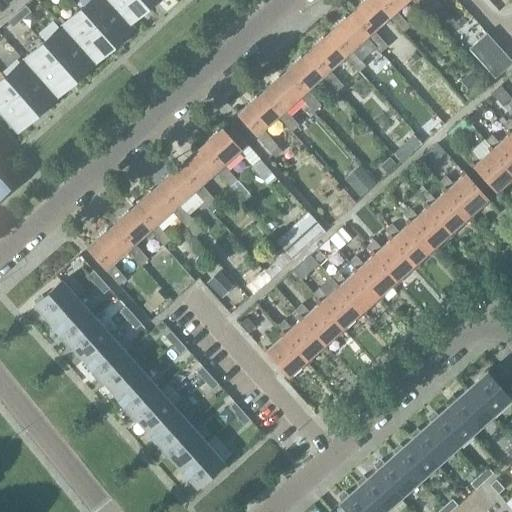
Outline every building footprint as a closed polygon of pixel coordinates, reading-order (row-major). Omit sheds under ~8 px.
[(92,0),(81,10),(113,46),(132,29),(105,0),(92,0)] [(105,0),(132,29),(132,28),(128,24),(147,8),(140,0),(105,0)] [(388,17),(389,16),(374,0),(365,0),(349,15),(367,36),(366,37),(380,53),(387,47),(373,31),(388,17)] [(374,0),(389,16),(388,17),(402,34),(409,27),(395,11),(407,0),(374,0)] [(412,0),(425,14),(432,8),(424,0),(412,0)] [(16,14),(21,20),(30,12),(25,6),(16,14)] [(62,27),(94,63),(113,46),(81,10),(62,27)] [(21,20),(16,14),(7,22),(12,28),(21,20)] [(367,36),(349,15),(327,35),(345,56),(343,57),(358,73),(365,67),(350,51),(366,37),(367,36)] [(43,44),(74,80),(94,63),(62,27),(43,44)] [(323,75),(321,77),(335,93),(342,87),(328,70),(343,57),(345,56),(327,35),(304,55),(323,75)] [(23,61),(55,97),(74,80),(43,44),(23,61)] [(282,75),(300,95),(299,96),(313,112),(320,106),(306,90),(321,77),(323,75),(304,55),(282,75)] [(416,66),(432,119),(458,111),(441,57),(416,66)] [(4,78),(36,114),(55,97),(23,61),(4,78)] [(278,115),(276,116),(291,132),(298,126),(284,110),(299,96),(300,95),(282,75),(260,94),(278,115)] [(36,114),(4,78),(0,82),(0,113),(16,132),(36,114)] [(276,116),(278,115),(260,94),(237,114),(254,134),(253,135),(269,152),(276,146),(261,130),(276,116)] [(331,115),(343,111),(337,96),(325,101),(331,115)] [(509,134),(511,136),(511,123),(509,120),(502,126),(509,134)] [(470,125),(451,144),(461,153),(480,135),(470,125)] [(221,129),(198,149),(216,169),(215,171),(229,187),(236,181),(222,165),(239,149),(221,129)] [(484,142),(491,150),(511,172),(511,136),(509,134),(498,144),(491,136),(484,142)] [(384,164),(391,155),(380,145),(372,154),(384,164)] [(194,189),(192,191),(207,207),(214,200),(199,184),(215,171),(216,169),(198,149),(176,169),(194,189)] [(473,166),(496,192),(511,177),(511,172),(491,150),(480,160),(473,152),(466,158),(473,166)] [(434,169),(450,161),(445,151),(429,159),(434,169)] [(172,209),(170,210),(185,227),(192,220),(177,204),(192,191),(194,189),(176,169),(154,189),(172,209)] [(468,216),(487,200),(464,174),(452,185),(445,177),(438,183),(445,191),(468,216)] [(150,229),(148,230),(162,246),(169,240),(155,224),(170,210),(172,209),(154,189),(132,209),(150,229)] [(420,199),(427,207),(450,232),(468,216),(445,191),(434,201),(427,193),(420,199)] [(402,215),(409,223),(432,248),(450,232),(427,207),(416,217),(409,209),(402,215)] [(109,228),(127,248),(126,250),(140,266),(147,260),(133,244),(148,230),(150,229),(132,209),(109,228)] [(324,232),(307,213),(275,240),(292,260),(324,232)] [(384,231),(391,239),(414,264),(432,248),(409,223),(398,233),(391,225),(384,231)] [(127,248),(109,228),(87,248),(104,268),(103,269),(118,286),(125,280),(111,263),(126,250),(127,248)] [(345,258),(358,246),(348,235),(335,246),(345,258)] [(366,247),(373,255),(396,280),(414,264),(391,239),(380,249),(373,241),(366,247)] [(396,280),(373,255),(362,265),(355,257),(348,263),(355,271),(378,296),(396,280)] [(94,286),(101,280),(91,268),(83,274),(94,286)] [(330,279),(338,287),(360,312),(378,296),(355,271),(344,281),(337,273),(330,279)] [(101,280),(94,286),(105,298),(112,291),(101,280)] [(51,325),(77,301),(61,282),(43,298),(41,296),(33,304),(35,306),(34,306),(51,325)] [(312,295),(320,303),(342,328),(360,312),(338,287),(326,297),(319,289),(312,295)] [(155,321),(171,308),(165,300),(149,314),(155,321)] [(77,301),(51,325),(61,336),(58,338),(64,345),(93,319),(77,301)] [(126,322),(133,315),(123,303),(115,310),(126,322)] [(294,311),(302,319),(324,344),(342,328),(320,303),(308,313),(301,305),(294,311)] [(133,315),(126,322),(137,334),(144,327),(133,315)] [(93,319),(64,345),(71,352),(73,350),(83,361),(109,337),(93,319)] [(276,327),(284,335),(306,360),(324,344),(302,319),(290,329),(283,321),(276,327)] [(170,347),(178,340),(167,328),(159,335),(170,347)] [(288,377),(306,360),(284,335),(272,345),(265,337),(259,343),(266,351),(265,351),(288,377)] [(96,381),(125,355),(109,337),(83,361),(92,371),(90,373),(96,381)] [(178,340),(170,347),(181,359),(188,352),(178,340)] [(125,355),(96,381),(103,388),(105,385),(115,396),(141,373),(125,355)] [(202,383),(209,376),(199,364),(191,371),(202,383)] [(493,382),(495,380),(488,372),(485,374),(485,373),(466,390),(490,417),(509,400),(493,382)] [(141,373),(115,396),(124,407),(122,409),(128,416),(157,391),(141,373)] [(209,376),(202,383),(213,395),(220,388),(209,376)] [(466,390),(455,401),(453,398),(446,404),(448,406),(472,433),(490,417),(466,390)] [(157,391),(128,416),(135,423),(137,421),(147,432),(173,409),(157,391)] [(223,407),(234,419),(241,412),(231,400),(223,407)] [(448,406),(437,417),(435,414),(428,420),(430,422),(454,449),(472,433),(448,406)] [(173,409),(147,432),(156,443),(154,445),(160,452),(189,426),(173,409)] [(241,412),(234,419),(245,431),(252,424),(241,412)] [(430,422),(419,432),(417,430),(410,436),(412,438),(436,465),(454,449),(430,422)] [(189,426),(160,452),(167,459),(169,457),(179,468),(205,444),(189,426)] [(412,438),(401,448),(399,446),(392,452),(394,454),(418,481),(436,465),(412,438)] [(205,444),(179,468),(195,487),(196,486),(197,488),(206,481),(204,479),(222,463),(205,444)] [(394,454),(383,464),(381,462),(374,468),(376,470),(400,497),(418,481),(394,454)] [(492,474),(487,468),(478,476),(483,482),(492,474)] [(376,470),(365,480),(363,478),(356,484),(358,486),(381,511),(383,511),(400,497),(376,470)] [(478,476),(469,484),(475,490),(483,482),(478,476)] [(495,480),(489,485),(497,494),(503,489),(495,480)] [(381,511),(358,486),(347,496),(345,494),(338,500),(340,502),(340,503),(347,511),(381,511)] [(450,511),(457,506),(451,500),(442,508),(445,511),(450,511)]
